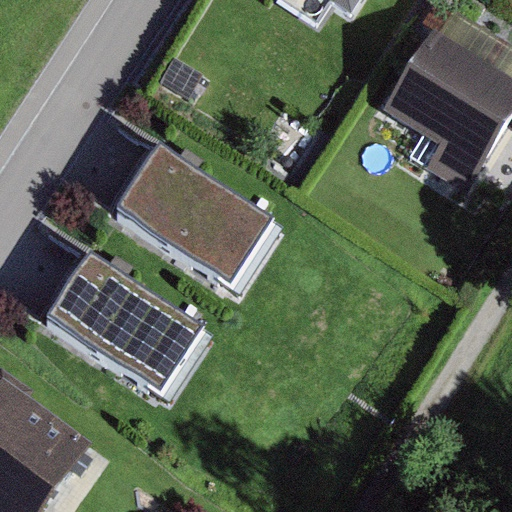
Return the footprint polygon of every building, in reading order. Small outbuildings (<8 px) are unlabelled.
[(374,0),(302,0),(352,34),(374,0)] [(511,127),(511,94),(438,48),(388,128),(432,155),(419,177),(464,204),(511,127)] [(268,244),(162,168),(120,225),(226,302),(268,244)] [(205,350),(89,272),(47,333),(163,411),(205,350)] [(52,511),(88,458),(0,401),(0,511),(52,511)]
